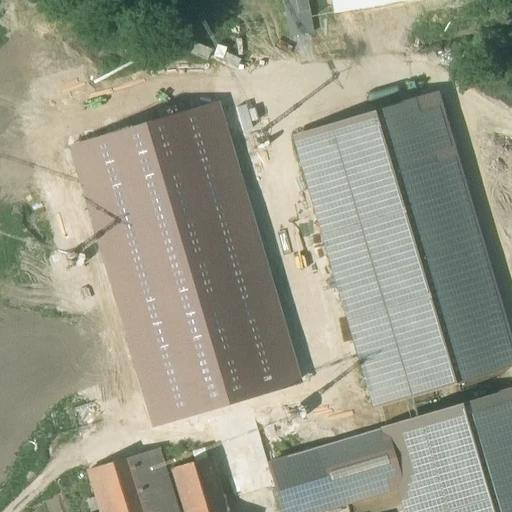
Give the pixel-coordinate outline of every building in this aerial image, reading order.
[(311,51),(316,0),(290,0),(285,48),(311,51)] [(201,61),(205,51),(181,42),(177,52),(201,61)] [(511,340),(438,98),(287,144),(369,410),(511,366),(511,340)] [(291,511),(393,477),(404,511),(511,511),(511,379),(511,376),(391,415),(390,413),(271,453),(291,511)] [(280,409),(288,440),(312,433),(304,402),(280,409)] [(150,511),(128,441),(83,456),(100,511),(238,511),(235,500),(229,502),(209,438),(165,451),(183,511),(150,511)]
